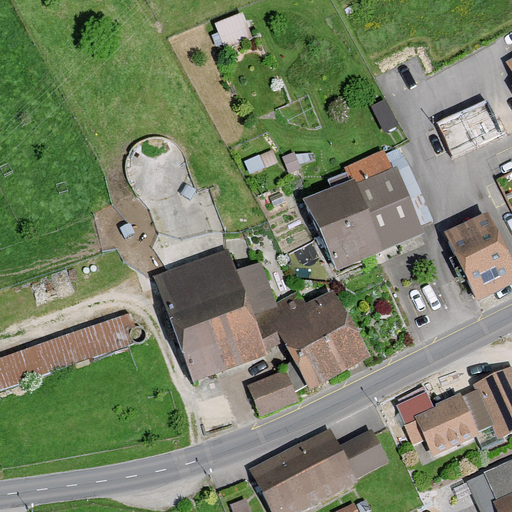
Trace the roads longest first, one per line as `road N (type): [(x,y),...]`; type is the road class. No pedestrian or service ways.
road 1 (secondary): [(511,313),(301,422),(191,466),(0,497)]
road 2 (unknown): [(207,460),(193,388),(145,293),(127,289),(0,337)]
road 3 (unknown): [(511,146),(470,176),(450,218),(450,263),(474,332)]
